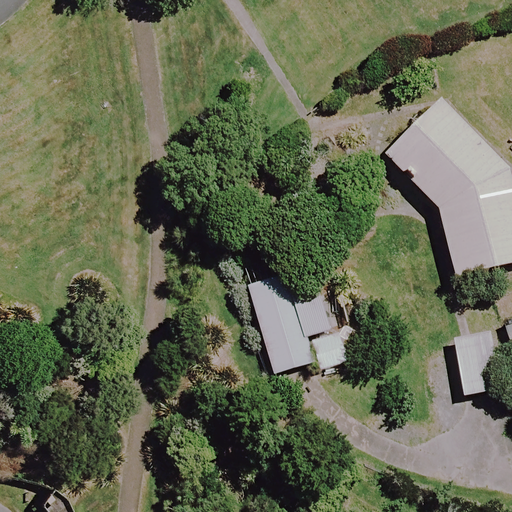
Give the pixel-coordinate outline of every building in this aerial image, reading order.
[(46,45),(0,44),(0,176),(44,177),(46,45)] [(511,49),(488,59),(511,119),(511,49)] [(469,69),(442,83),(460,119),(487,105),(469,69)] [(450,287),(511,271),(511,210),(503,174),(436,104),(377,159),(433,218),(450,287)] [(324,334),(302,254),(238,272),(269,381),(345,360),(337,330),(324,334)] [(487,399),(473,341),(445,348),(459,405),(487,399)] [(389,446),(351,423),(339,444),(377,467),(389,446)]
